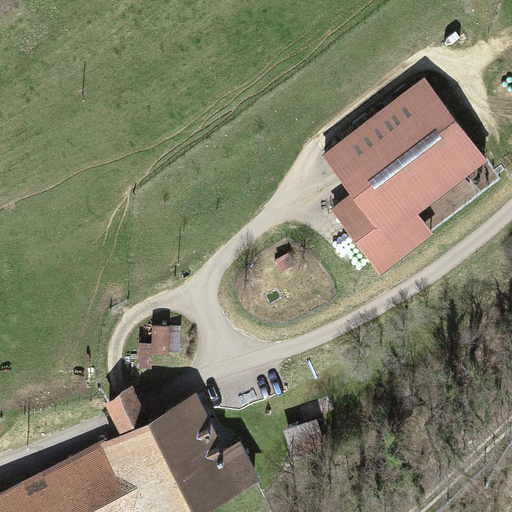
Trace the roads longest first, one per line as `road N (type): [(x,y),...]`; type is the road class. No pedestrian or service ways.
road 1 (track): [(511,212),(469,253),(380,311),(280,361),(150,394),(0,466)]
road 2 (track): [(511,422),(416,511)]
